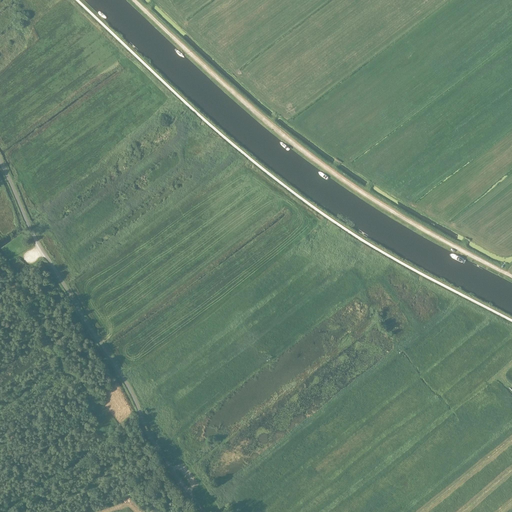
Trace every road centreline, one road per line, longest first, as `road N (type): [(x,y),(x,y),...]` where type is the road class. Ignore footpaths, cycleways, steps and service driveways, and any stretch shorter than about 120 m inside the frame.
road 1 (track): [(511,323),(310,208),(73,0)]
road 2 (unclassified): [(511,276),(334,174),(132,0)]
road 3 (tertiary): [(202,511),(35,240),(0,161)]
